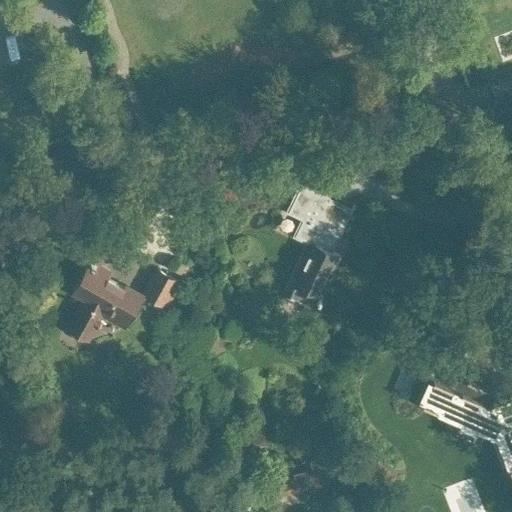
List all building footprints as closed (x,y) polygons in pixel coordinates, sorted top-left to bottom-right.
[(340,255),(329,250),(336,235),(339,236),(355,204),(354,203),(352,207),(299,182),(285,211),(303,219),(295,234),(309,241),(284,293),(315,307),(318,301),(320,302),(322,297),(320,297),(340,255)] [(74,288),(86,295),(87,296),(69,328),(88,339),(101,316),(109,320),(113,313),(127,321),(141,296),(107,277),(110,271),(100,265),(111,246),(96,238),(85,257),(90,260),(74,288)] [(179,262),(174,271),(183,276),(188,267),(179,262)] [(143,293),(164,304),(177,280),(156,268),(143,293)] [(412,395),(411,397),(455,417),(483,429),(497,435),(511,473),(511,392),(488,402),(487,402),(483,400),(482,399),(486,390),(487,389),(467,380),(462,391),(459,389),(449,385),(422,373),(421,375),(423,375),(414,396),(412,395)] [(267,483),(270,498),(277,496),(279,507),(301,503),(298,489),(335,481),(333,468),(320,470),(319,467),(294,472),(295,477),(267,483)]
